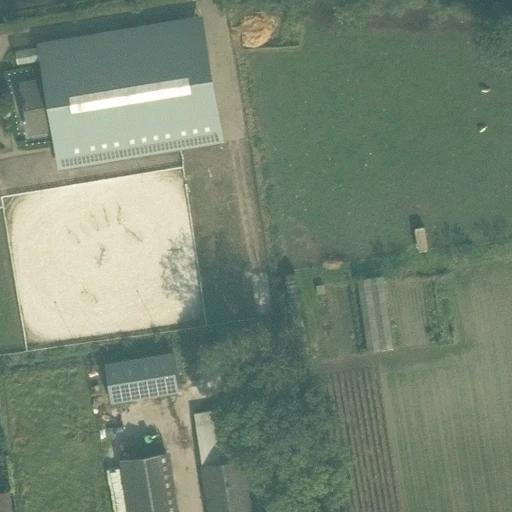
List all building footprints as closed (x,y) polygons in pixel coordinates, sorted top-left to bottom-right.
[(45,80),(23,84),(25,100),(23,100),(24,107),(26,107),(31,132),(52,128),(59,164),(219,136),(210,87),(202,36),(149,45),(145,25),(90,35),(94,55),(42,63),(45,80)] [(121,360),(105,362),(112,403),(128,400),(121,360)] [(235,420),(196,426),(203,466),(242,459),(235,420)] [(176,511),(166,452),(118,460),(127,511),(176,511)] [(203,466),(201,466),(209,511),(270,511),(260,456),(242,459),(203,466)] [(0,511),(12,511),(10,492),(0,493),(0,511)]
